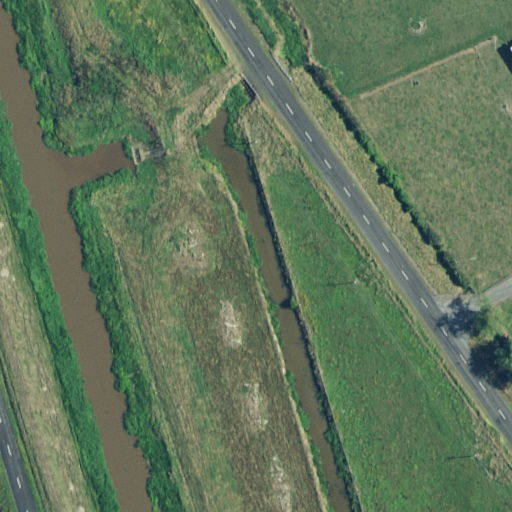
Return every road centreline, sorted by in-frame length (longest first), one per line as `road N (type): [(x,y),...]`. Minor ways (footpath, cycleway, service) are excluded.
road 1 (unclassified): [(511,427),(213,0)]
road 2 (unclassified): [(0,387),(37,511)]
